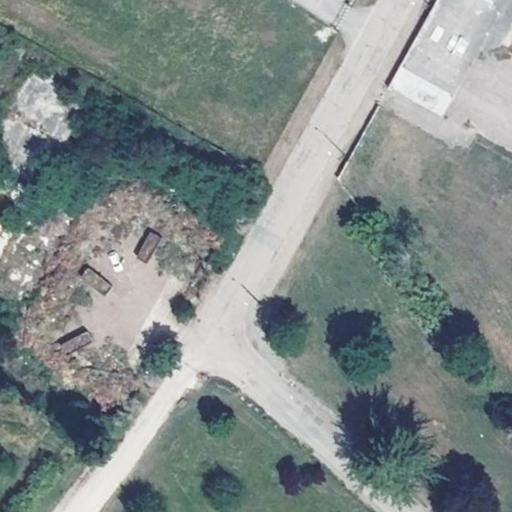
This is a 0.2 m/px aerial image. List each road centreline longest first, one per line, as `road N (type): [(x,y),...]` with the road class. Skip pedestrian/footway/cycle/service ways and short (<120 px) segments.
road 1 (residential): [(397,0),(209,335)]
road 2 (residential): [(393,511),(209,335)]
